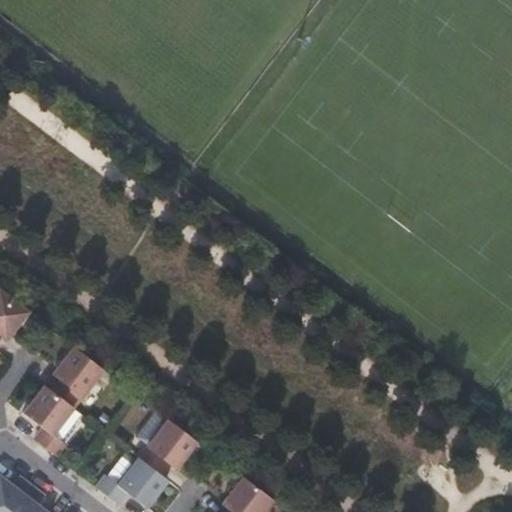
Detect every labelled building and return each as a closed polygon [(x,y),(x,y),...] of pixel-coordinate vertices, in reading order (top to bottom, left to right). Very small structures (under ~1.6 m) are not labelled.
[(26,311),(0,290),(0,334),(5,339),(26,311)] [(102,369),(73,347),(52,374),(60,380),(51,391),(72,407),(102,369)] [(72,407),(51,391),(44,385),(22,413),(42,428),(33,439),(55,456),(64,444),(51,434),(72,407)] [(175,469),(196,441),(168,419),(138,458),(159,474),(167,463),(175,469)] [(167,480),(159,474),(138,458),(117,485),(105,475),(96,487),(117,503),(126,492),(146,507),(167,480)] [(0,511),(10,511),(31,486),(19,476),(11,486),(0,476),(0,511)] [(260,511),(271,499),(243,477),(221,505),(229,510),(227,511),(260,511)] [(31,486),(10,511),(46,511),(35,503),(42,494),(31,486)]
